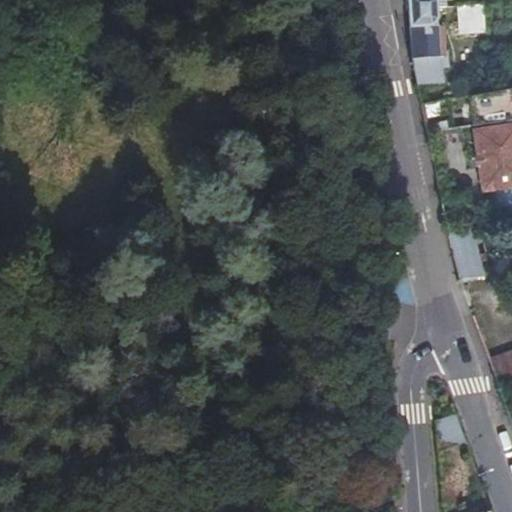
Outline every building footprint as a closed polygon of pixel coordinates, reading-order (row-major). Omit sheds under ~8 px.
[(435,0),(430,0),(407,2),(409,30),(411,64),(417,90),(444,88),(437,56),(443,55),(442,39),(437,40),(435,11),(435,0)] [(485,32),(483,8),(457,10),(459,34),(485,32)] [(511,123),(511,91),(499,94),(473,100),(478,129),(511,123)] [(460,102),(421,109),(422,116),(425,127),(463,120),(460,102)] [(485,194),(511,189),(511,128),(472,135),(480,195),(485,194)] [(511,189),(485,194),(490,228),(511,225),(511,189)] [(475,227),(447,233),(454,271),(458,281),(458,282),(480,277),(475,227)] [(511,354),(488,363),(497,388),(511,382),(511,354)] [(465,444),(455,415),(436,423),(439,455),(465,444)]
